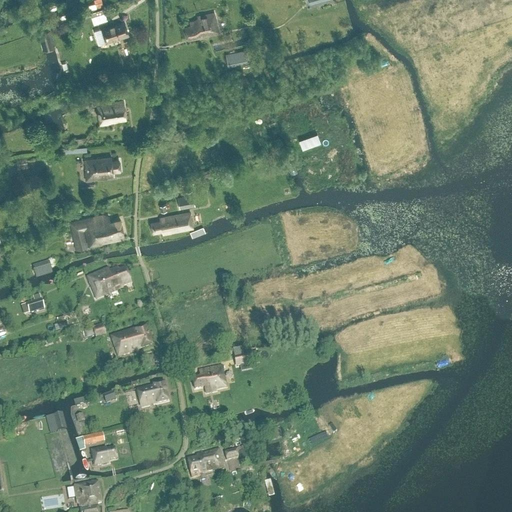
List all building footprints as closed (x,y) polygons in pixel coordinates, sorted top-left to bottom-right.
[(218,32),(214,12),(197,16),(197,18),(193,21),(189,22),(190,25),(184,26),(187,39),(218,32)] [(128,34),(124,21),(101,28),(106,42),(128,34)] [(49,31),(38,34),(43,52),(55,48),(49,31)] [(244,50),(225,54),(227,66),(247,63),(247,62),(249,62),(248,56),(245,56),(244,50)] [(73,96),(76,110),(92,105),(89,94),(82,96),(81,94),(73,96)] [(126,118),(123,100),(96,104),(99,124),(111,123),(113,120),(126,118)] [(107,177),(107,176),(113,176),(112,171),(120,170),(118,160),(111,160),(111,156),(83,159),(86,180),(104,178),(107,177)] [(300,171),(318,166),(316,157),(298,162),(300,171)] [(201,182),(209,179),(216,177),(214,170),(199,175),(201,182)] [(186,195),(177,197),(179,208),(194,205),(191,190),(185,191),(186,195)] [(161,234),(187,229),(192,228),(189,212),(161,217),(159,218),(160,221),(150,223),(152,232),(159,231),(160,231),(161,234)] [(123,231),(120,219),(110,221),(108,216),(103,214),(70,221),(76,249),(86,246),(82,229),(84,229),(88,245),(108,240),(120,238),(118,232),(123,231)] [(202,227),(189,232),(191,237),(204,232),(202,227)] [(36,279),(52,274),(48,262),(32,267),(36,279)] [(131,285),(125,269),(118,272),(117,270),(103,276),(102,273),(87,279),(96,301),(122,290),(122,289),(131,285)] [(40,300),(39,297),(32,299),(33,303),(26,305),(29,316),(44,311),(41,300),(40,300)] [(67,330),(65,323),(64,318),(56,320),(57,325),(59,332),(60,333),(65,331),(65,330),(67,330)] [(92,331),(95,340),(105,337),(102,328),(92,331)] [(135,352),(151,346),(145,329),(136,332),(133,331),(132,331),(110,338),(117,358),(136,353),(135,352)] [(236,368),(258,363),(256,354),(233,358),(236,368)] [(225,388),(221,367),(200,372),(202,378),(192,380),(192,382),(194,391),(204,388),(205,394),(215,392),(215,390),(225,388)] [(168,402),(163,384),(152,386),(152,387),(136,391),(140,408),(156,404),(157,405),(168,402)] [(112,394),(103,397),(105,404),(115,401),(112,394)] [(86,398),(73,401),(75,407),(88,403),(86,398)] [(66,430),(62,414),(53,416),(57,433),(66,430)] [(84,422),(82,415),(75,417),(78,424),(84,422)] [(278,431),(270,436),(275,444),(283,439),(278,431)] [(94,436),(82,439),(84,448),(95,445),(94,436)] [(244,452),(243,452),(242,448),(237,449),(238,453),(239,458),(245,457),(244,452)] [(116,459),(114,450),(106,451),(105,449),(91,452),(94,467),(108,464),(108,461),(116,459)] [(224,470),(219,451),(196,457),(197,459),(187,462),(191,479),(199,478),(199,475),(224,470)] [(236,451),(223,453),(226,462),(238,459),(236,451)] [(101,505),(97,483),(74,487),(77,506),(79,506),(79,511),(98,511),(98,505),(101,505)]
